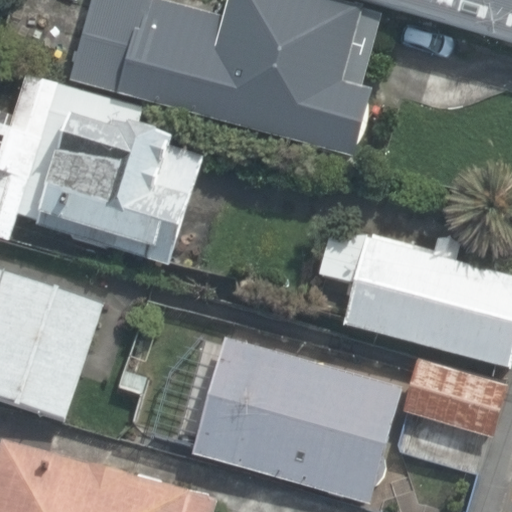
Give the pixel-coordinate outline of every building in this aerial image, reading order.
[(73,0),(55,70),(339,143),(374,8),(343,0),(73,0)] [(511,0),(361,0),(511,44),(511,0)] [(0,224),(14,228),(18,212),(169,250),(192,160),(143,148),(151,116),(16,82),(11,105),(0,102),(0,224)] [(291,273),(326,283),(319,309),(503,359),(511,324),(511,265),(308,210),(291,273)] [(0,259),(0,392),(89,427),(134,312),(0,259)] [(388,374),(204,318),(169,442),(365,501),(394,405),(485,432),(502,374),(398,343),(388,374)] [(0,511),(220,511),(230,480),(52,427),(48,439),(4,426),(0,440),(0,511)]
